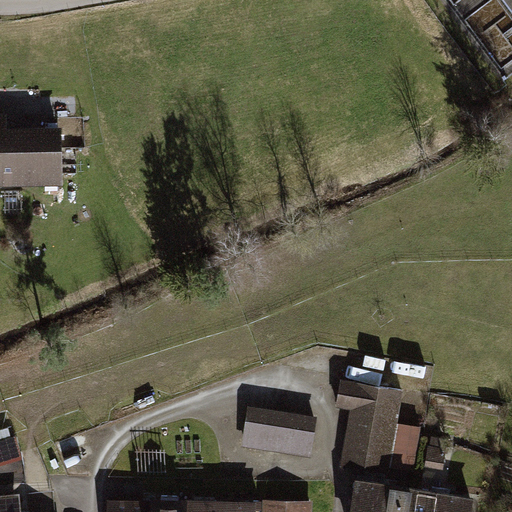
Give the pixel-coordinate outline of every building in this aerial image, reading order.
[(511,0),(501,0),(511,14),(511,0)] [(9,118),(0,117),(0,191),(62,190),(60,131),(9,133),(9,118)] [(404,395),(342,383),(336,411),(351,414),(341,472),(388,481),(404,395)] [(77,411),(49,421),(60,453),(88,443),(77,411)] [(318,421),(249,411),(244,451),(313,461),(318,421)] [(0,429),(0,459),(20,452),(11,426),(0,429)] [(428,463),(444,465),(446,448),(430,446),(428,463)] [(412,511),(416,492),(356,482),(351,511),(412,511)] [(473,511),(475,502),(416,492),(412,511),(473,511)] [(17,511),(16,498),(0,499),(0,511),(17,511)] [(187,511),(188,504),(109,503),(109,511),(187,511)]
